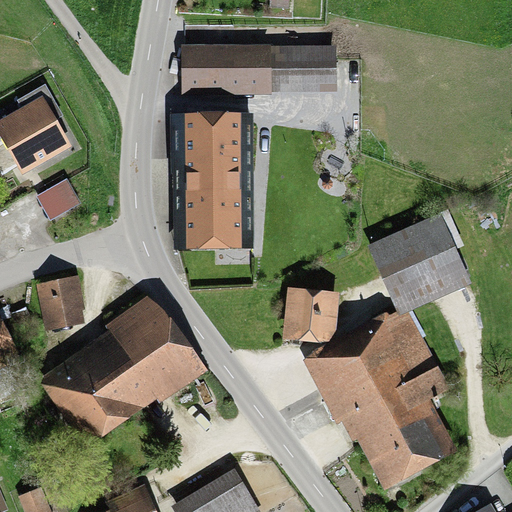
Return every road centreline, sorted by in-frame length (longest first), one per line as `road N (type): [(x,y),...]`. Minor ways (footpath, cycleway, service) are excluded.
road 1 (tertiary): [(143,243),(334,511)]
road 2 (tertiary): [(158,0),(134,172),(143,243)]
road 3 (residential): [(143,243),(0,275)]
road 4 (track): [(52,0),(141,110)]
